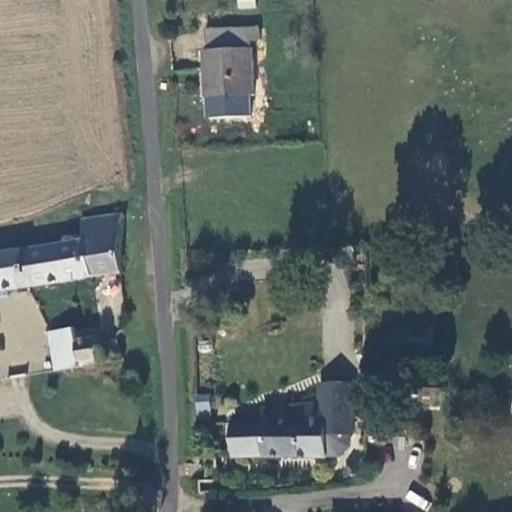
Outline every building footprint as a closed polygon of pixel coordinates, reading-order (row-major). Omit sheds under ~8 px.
[(236,50),(235,34),(202,37),(204,55),(200,56),(205,104),(244,100),(239,50),(236,50)] [(0,293),(119,275),(124,218),(81,222),(82,245),(0,255),(0,293)] [(438,352),(441,324),(391,319),(388,347),(438,352)] [(48,335),(57,372),(120,358),(118,349),(102,349),(100,342),(76,341),(73,330),(48,335)] [(230,464),(325,462),(325,461),(325,439),(348,439),(350,439),(351,389),(319,388),(319,409),(261,415),(261,428),(229,428),(230,464)] [(210,416),(208,394),(194,396),(196,417),(210,416)] [(368,398),(368,415),(378,415),(378,434),(412,434),(413,413),(395,414),(395,397),(368,398)] [(347,452),(348,439),(325,439),(325,461),(338,461),(347,452)]
